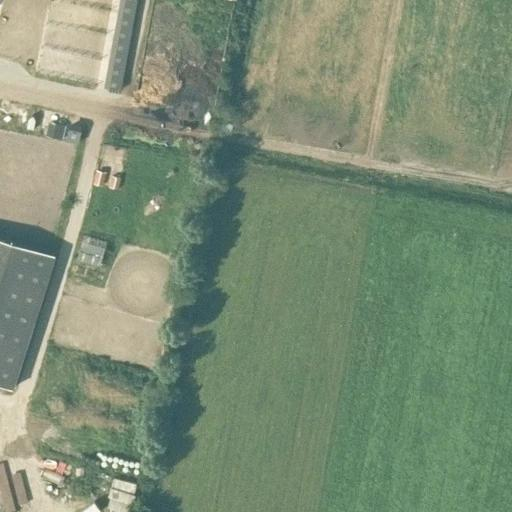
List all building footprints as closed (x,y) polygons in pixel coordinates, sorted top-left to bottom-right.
[(214,113),(233,0),(206,0),(189,108),(214,113)] [(4,33),(1,59),(21,61),(24,36),(4,33)] [(0,374),(18,379),(54,253),(0,236),(0,374)] [(0,446),(10,422),(1,418),(0,421),(0,446)] [(34,463),(43,461),(34,428),(26,430),(34,463)]
